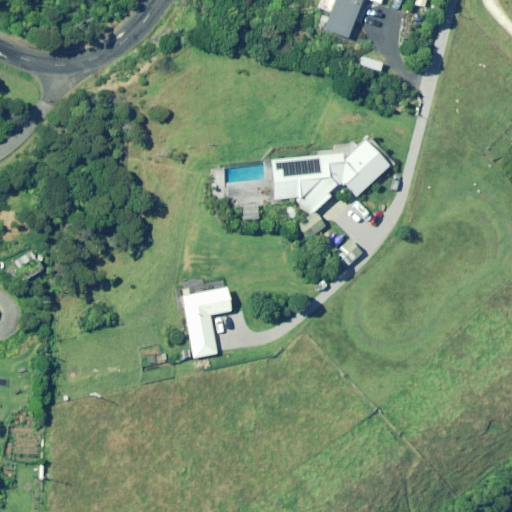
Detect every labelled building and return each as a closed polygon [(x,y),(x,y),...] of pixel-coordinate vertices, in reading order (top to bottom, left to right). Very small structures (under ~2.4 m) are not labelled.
[(359,0),(320,0),(318,5),(329,9),(322,29),(346,38),(359,0)] [(313,211),(329,195),(326,192),(331,187),(334,190),(342,183),(355,196),(382,171),(385,174),(394,166),(391,162),(367,137),(361,140),(355,148),(355,139),(351,144),(336,143),(335,149),(315,150),(315,156),(270,160),(273,198),(295,200),(309,214),(296,224),(307,238),(324,226),(313,211)] [(298,207),(282,207),(282,220),(298,219),(298,207)] [(351,252),(357,246),(348,237),(331,255),(348,270),(358,259),(351,252)] [(46,270),(35,257),(18,270),(28,283),(46,270)] [(229,311),(224,287),(181,296),(193,358),(216,353),(208,315),(229,311)] [(43,479),(43,465),(35,465),(35,479),(43,479)]
